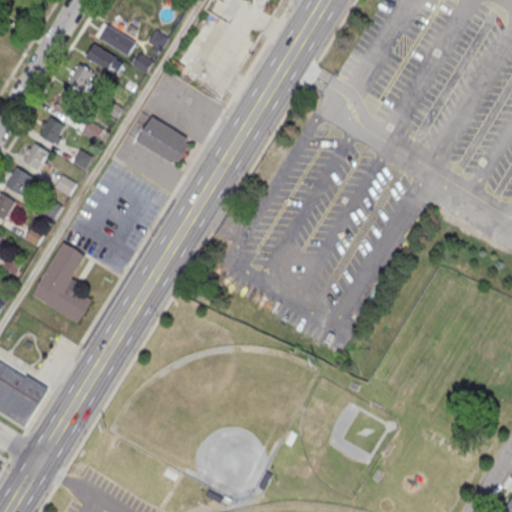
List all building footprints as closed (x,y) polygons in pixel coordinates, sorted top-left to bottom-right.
[(136,41),(105,23),(97,37),(128,55),(136,41)] [(161,49),(168,38),(156,30),(149,40),(161,49)] [(117,75),(125,62),(94,44),(86,57),(117,75)] [(153,61),(141,53),(133,64),(145,73),(153,61)] [(80,64),(95,73),(84,91),(69,82),(80,64)] [(65,91),(80,100),(69,117),(54,108),(65,91)] [(192,138),(151,115),(136,141),(177,164),(192,138)] [(51,117),(66,126),(55,144),(40,135),(51,117)] [(35,143),(50,152),(39,170),(24,161),(35,143)] [(89,156),(82,152),(76,161),(83,165),(89,156)] [(17,168),(32,177),(21,195),(6,186),(17,168)] [(76,184),(63,176),(56,188),(68,195),(76,184)] [(0,194),(1,193),(16,202),(5,220),(0,217),(0,194)] [(53,219),(62,207),(52,200),(43,213),(53,219)] [(25,239),(37,246),(45,233),(34,225),(25,239)] [(85,256),(64,243),(33,293),(79,321),(92,299),(84,293),(89,285),(79,279),(73,276),(85,256)] [(22,259),(8,255),(3,269),(18,273),(22,259)] [(49,388),(27,373),(25,376),(0,360),(0,376),(40,402),(49,388)] [(0,376),(0,409),(26,425),(40,402),(0,376)]
